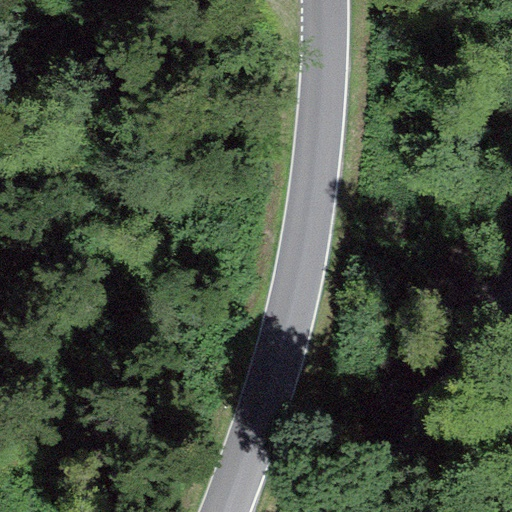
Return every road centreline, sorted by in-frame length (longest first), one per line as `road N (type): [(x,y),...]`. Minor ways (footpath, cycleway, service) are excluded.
road 1 (tertiary): [(234,511),(311,185),(329,0)]
road 2 (track): [(511,318),(365,511)]
